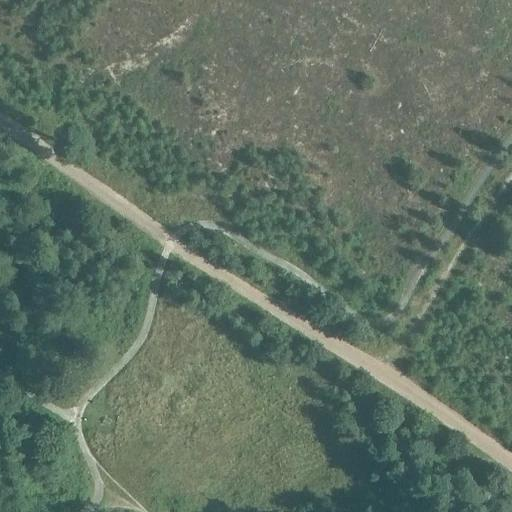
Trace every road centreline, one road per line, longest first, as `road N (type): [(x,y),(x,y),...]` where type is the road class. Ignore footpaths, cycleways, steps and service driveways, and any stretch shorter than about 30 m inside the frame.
road 1 (track): [(0,124),(511,461)]
road 2 (track): [(381,372),(511,177)]
